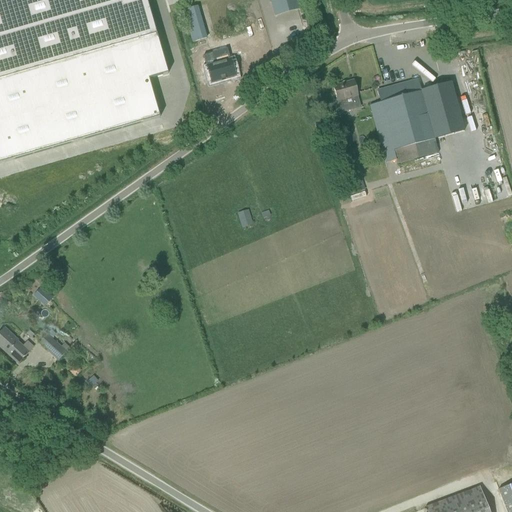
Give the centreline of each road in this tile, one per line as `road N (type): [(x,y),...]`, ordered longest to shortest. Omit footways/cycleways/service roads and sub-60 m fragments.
road 1 (unclassified): [(0,283),(351,38)]
road 2 (unclassified): [(202,511),(0,385)]
road 3 (unclassified): [(351,38),(511,12)]
